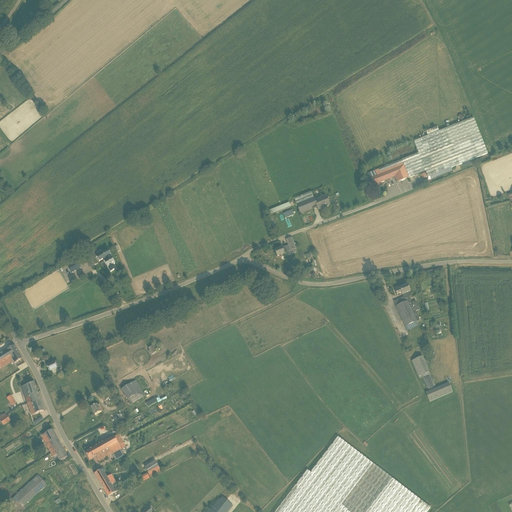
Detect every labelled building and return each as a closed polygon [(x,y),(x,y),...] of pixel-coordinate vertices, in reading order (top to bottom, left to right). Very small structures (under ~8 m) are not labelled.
[(377,176),(370,178),(374,187),(381,185),(381,184),(380,184),(380,183),(395,177),(397,182),(408,178),(409,178),(420,174),(426,171),(428,177),(488,154),(473,118),(439,131),(437,127),(426,131),(428,136),(413,142),(418,155),(375,171),(377,176)] [(313,198),(297,205),(301,214),(317,207),(318,210),(330,205),(326,196),(315,200),(314,198),(313,198)] [(270,214),(290,206),(289,203),(268,210),(270,214)] [(292,210),(283,214),(285,219),(294,215),(292,210)] [(272,218),(268,219),(274,233),(278,232),(272,218)] [(292,237),(286,240),(288,245),(282,248),(275,250),(277,257),(284,254),(284,253),(287,252),(296,249),(292,237)] [(111,257),(110,257),(109,256),(111,255),(108,250),(103,253),(97,257),(96,257),(99,262),(103,260),(104,261),(108,268),(111,272),(114,270),(113,268),(114,268),(115,268),(114,266),(113,265),(115,264),(111,257)] [(92,252),(84,257),(90,268),(99,263),(92,252)] [(71,273),(81,268),(77,260),(67,266),(71,273)] [(404,297),(394,302),(405,327),(406,327),(416,322),(420,320),(418,318),(416,311),(419,310),(416,301),(412,303),(410,300),(409,297),(412,296),(410,292),(407,285),(406,285),(406,286),(405,286),(400,288),(400,287),(395,289),(397,295),(401,293),(402,295),(404,297)] [(153,345),(148,348),(149,350),(150,351),(152,355),(154,353),(157,352),(153,345)] [(0,354),(0,363),(18,352),(14,346),(7,350),(0,354)] [(18,352),(0,363),(0,369),(0,370),(0,369),(0,368),(11,362),(9,360),(12,358),(15,363),(22,359),(18,352)] [(411,361),(417,376),(418,376),(429,372),(422,357),(411,361)] [(49,372),(57,368),(58,370),(61,369),(57,361),(54,362),(46,365),(49,372)] [(435,389),(429,375),(422,378),(428,392),(425,393),(429,403),(453,393),(448,383),(435,389)] [(136,380),(121,389),(128,400),(131,405),(145,396),(136,380)] [(22,387),(28,404),(40,400),(34,383),(26,386),(22,387)] [(7,398),(12,406),(16,403),(11,395),(7,398)] [(28,404),(32,415),(44,411),(40,400),(28,404)] [(101,412),(97,404),(91,408),(95,415),(101,412)] [(0,420),(3,425),(10,420),(6,416),(0,420)] [(53,430),(42,436),(50,450),(53,448),(56,453),(63,449),(59,441),(57,439),(53,430)] [(114,437),(113,436),(85,452),(90,461),(94,458),(96,457),(99,462),(121,449),(114,437)] [(307,470),(275,511),(426,511),(430,508),(338,437),(310,473),(307,470)] [(53,457),(57,455),(60,462),(68,458),(65,454),(63,449),(56,453),(53,448),(50,450),(53,457)] [(155,461),(145,467),(151,478),(161,471),(155,461)] [(102,469),(94,474),(102,487),(104,489),(108,497),(120,490),(111,475),(107,477),(102,469)] [(38,475),(15,496),(24,506),(47,485),(38,475)] [(209,508),(206,511),(227,511),(233,506),(226,500),(222,497),(220,500),(219,499),(211,509),(209,508)]
